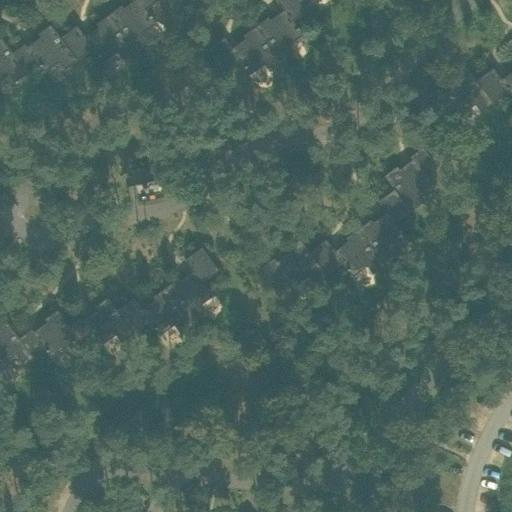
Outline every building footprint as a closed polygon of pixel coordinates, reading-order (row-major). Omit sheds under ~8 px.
[(120,6),(108,15),(137,54),(141,50),(140,48),(147,42),(142,34),(155,24),(145,10),(158,0),(136,0),(138,2),(125,12),(120,6)] [(267,18),(255,27),(284,66),(288,63),(286,60),(294,54),(288,46),(302,36),(292,22),(308,10),(300,0),(274,0),(285,14),(271,24),(267,18)] [(300,0),(308,10),(320,1),(319,0),(300,0)] [(76,26),(60,38),(77,61),(93,49),(103,63),(117,53),(122,60),(130,55),(132,57),(137,54),(108,15),(96,25),(100,30),(86,40),(76,26)] [(24,44),(12,54),(22,68),(34,59),(45,73),(58,63),(64,70),(77,61),(60,38),(50,25),(37,34),(41,40),(28,50),(24,44)] [(284,66),(255,27),(242,37),(246,42),(233,52),(223,38),(206,50),(223,73),(239,61),(250,75),(263,65),(269,73),(277,67),(279,69),(284,66)] [(0,80),(8,75),(14,83),(26,73),(22,68),(12,54),(0,37),(0,80)] [(492,69),(476,81),(492,104),(509,92),(511,96),(511,67),(511,75),(502,83),(492,69)] [(492,104),(476,81),(466,68),(453,77),(457,83),(444,93),(440,87),(427,96),(438,111),(450,102),(460,116),(474,105),(480,113),(492,104)] [(384,176),(394,190),(411,213),(423,203),(417,195),(431,185),(421,171),(433,162),(422,148),(409,157),(414,163),(400,173),(396,167),(384,176)] [(370,220),(357,230),(386,268),(391,265),(389,262),(397,256),(391,249),(405,238),(394,225),(411,213),(394,190),(377,202),(387,216),(374,226),(370,220)] [(325,240),(309,253),(326,276),(342,264),(352,277),(366,267),(372,275),(380,269),(382,272),(386,268),(357,230),(345,239),(349,244),(336,254),(325,240)] [(326,276),(309,253),(299,239),(286,249),(291,254),(277,264),(273,259),(261,268),(271,282),(283,274),(294,287),(307,277),(313,285),(325,276),(326,276)] [(178,279),(165,288),(194,327),(198,323),(197,321),(204,315),(199,307),(212,297),(202,283),(218,271),(201,248),(184,260),(195,274),(182,284),(178,279)] [(133,299),(117,311),(133,334),(150,322),(160,336),(174,326),(179,333),(187,327),(189,330),(194,327),(165,288),(153,297),(157,303),(143,313),(133,299)] [(81,317),(68,326),(79,341),(91,332),(101,346),(115,335),(121,343),(133,334),(117,311),(107,298),(94,307),(98,313),(85,323),(81,317)] [(31,329),(18,339),(29,353),(41,344),(51,358),(65,348),(71,355),(83,346),(79,341),(68,326),(56,310),(44,319),(48,325),(35,335),(31,329)] [(0,368),(1,370),(15,360),(21,368),(33,358),(29,353),(18,339),(6,322),(0,327),(0,368)]
